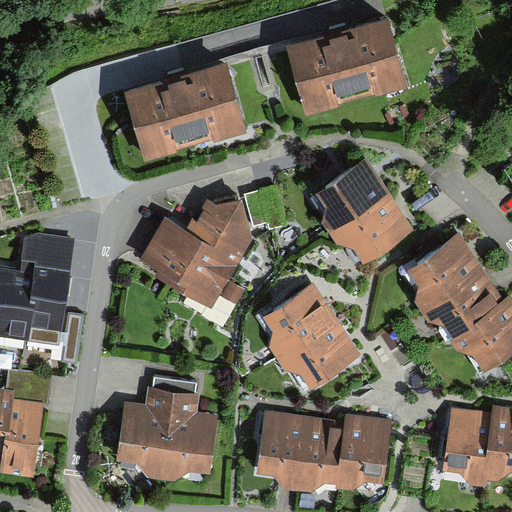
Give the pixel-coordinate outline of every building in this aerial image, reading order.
[(397,19),(295,45),(313,113),(415,87),(397,19)] [(238,61),(127,93),(147,162),(258,131),(238,61)] [(335,228),(397,195),(375,154),(326,180),(336,198),(331,213),(335,228)] [(198,225),(168,208),(138,259),(216,304),(256,235),(254,194),(215,196),(198,225)] [(397,195),(335,228),(343,243),(366,244),(374,258),(416,234),(397,195)] [(420,294),(428,307),(489,266),(465,230),(418,261),(429,277),(420,294)] [(71,240),(27,235),(24,264),(0,261),(0,333),(35,338),(36,323),(61,326),(71,240)] [(468,337),(511,307),(511,301),(489,266),(428,307),(437,321),(454,316),(468,337)] [(283,356),(338,319),(316,285),(275,312),(282,333),(276,345),(283,356)] [(511,354),(511,307),(468,337),(463,336),(471,349),(487,349),(497,364),(511,354)] [(338,319),(283,356),(291,369),(311,370),(320,385),(363,357),(338,319)] [(170,475),(179,379),(152,376),(150,410),(126,408),(122,459),(147,461),(153,473),(170,475)] [(199,381),(179,379),(170,475),(189,476),(197,466),(211,468),(216,416),(196,415),(199,381)] [(8,466),(41,471),(52,402),(23,398),(24,388),(0,383),(0,454),(10,456),(8,466)] [(511,408),(495,407),(494,417),(487,475),(505,477),(511,467),(511,408)] [(494,417),(453,412),(447,461),(466,463),(472,479),(486,481),(487,475),(494,417)] [(345,414),(344,419),(341,480),(340,489),(359,491),(375,478),(388,479),(393,418),(345,414)] [(309,492),(312,418),(262,416),(256,475),(282,477),(290,492),(309,492)] [(344,419),(312,418),(309,492),(319,493),(330,480),(341,480),(344,419)]
